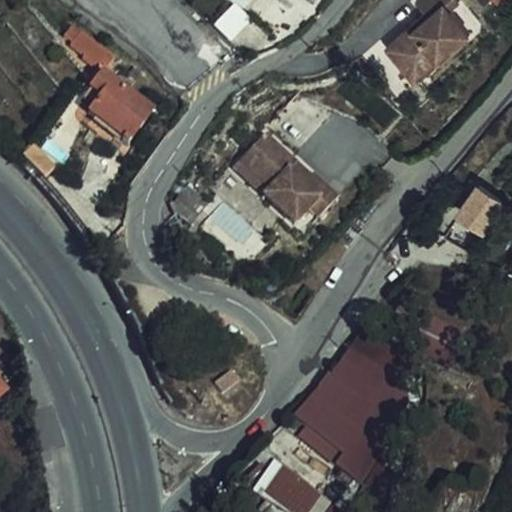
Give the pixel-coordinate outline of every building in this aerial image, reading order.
[(398,36),(427,69),(472,28),(451,4),(455,0),(418,0),(427,11),(418,18),(421,21),(415,27),(412,24),(398,36)] [(421,21),(418,18),(412,24),(415,27),(421,21)] [(93,68),(99,61),(106,52),(79,30),(77,32),(70,26),(63,35),(71,41),(69,44),(81,54),(79,57),(93,68)] [(419,76),(427,69),(398,36),(390,43),(419,76)] [(106,52),(99,61),(104,66),(112,56),(106,52)] [(100,99),(93,108),(88,115),(121,140),(120,144),(127,151),(130,146),(127,143),(150,112),(101,73),(89,90),(100,99)] [(82,100),(93,108),(100,99),(89,90),(82,100)] [(291,170),(297,163),(266,133),(249,152),(265,167),(257,175),(271,188),(265,195),(296,224),(311,208),(320,217),(339,197),(314,173),(311,176),(304,183),(291,170)] [(31,165),(40,151),(36,145),(23,154),(31,165)] [(31,165),(41,180),(54,170),(40,151),(31,165)] [(265,167),(249,152),(242,160),(257,175),(265,167)] [(311,176),(297,163),(291,170),(304,183),(311,176)] [(487,231),(508,198),(479,180),(458,213),(487,231)] [(202,201),(184,187),(175,202),(193,215),(202,201)] [(439,225),(427,246),(452,259),(463,234),(439,225)] [(432,318),(419,351),(449,363),(462,330),(432,318)] [(370,375),(377,359),(339,338),(301,395),(313,406),(287,441),(318,467),(312,477),(353,510),(375,484),(384,479),(397,443),(382,433),(391,421),(380,379),(370,375)] [(232,372),(231,373),(215,385),(218,388),(222,394),(236,377),(232,372)] [(231,495),(253,471),(240,460),(219,483),(231,495)] [(242,511),(293,511),(298,507),(265,480),(240,509),(242,511)]
